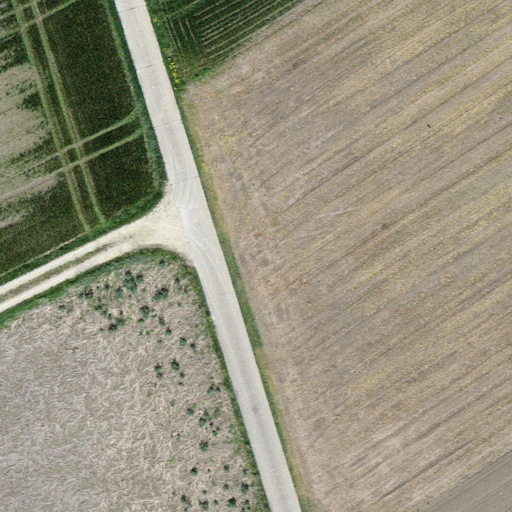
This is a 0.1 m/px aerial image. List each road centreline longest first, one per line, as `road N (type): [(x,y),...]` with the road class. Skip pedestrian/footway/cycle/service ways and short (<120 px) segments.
road 1 (track): [(286,511),(125,0)]
road 2 (track): [(0,298),(191,214)]
